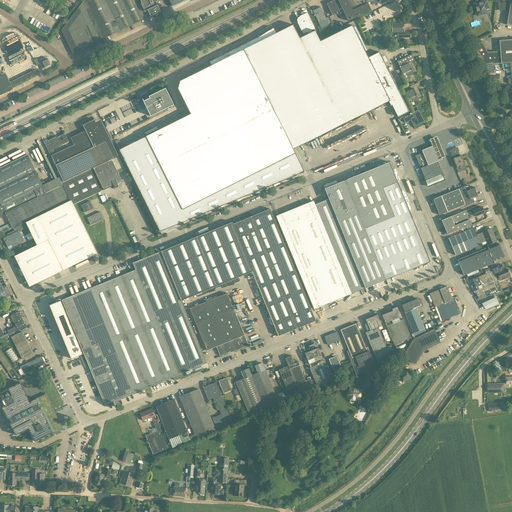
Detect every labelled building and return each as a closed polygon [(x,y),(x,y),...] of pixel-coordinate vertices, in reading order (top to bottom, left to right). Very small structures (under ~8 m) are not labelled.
[(104,38),(143,20),(133,0),(84,0),(61,31),(73,54),(104,38)] [(140,0),(142,3),(141,4),(145,12),(148,10),(151,16),(160,11),(154,0),(140,0)] [(340,11),(334,0),(327,4),(332,15),(340,11)] [(374,0),(338,0),(348,21),(371,10),(368,3),(374,0)] [(477,17),(491,13),(487,0),(484,0),(473,3),(477,17)] [(511,2),(496,0),(499,12),(504,11),(509,12),(507,25),(511,25),(511,2)] [(326,20),(320,7),(313,11),(319,23),(326,20)] [(315,29),(307,13),(299,17),(299,18),(298,18),(297,21),(298,22),(297,22),(303,34),(306,33),(307,36),(300,39),(293,25),(243,50),(293,149),(388,102),(391,106),(392,105),(398,117),(409,112),(379,52),(369,58),(352,25),(320,41),(315,31),(312,32),(311,30),(315,29)] [(414,38),(393,24),(398,38),(414,38)] [(13,88),(38,76),(31,64),(16,71),(0,39),(0,95),(13,89),(13,88)] [(511,39),(499,41),(500,51),(501,63),(511,62),(511,39)] [(501,63),(500,51),(487,52),(482,42),(473,46),(483,65),(501,63)] [(232,45),(216,52),(217,54),(220,53),(221,56),(224,55),(223,52),(229,49),(230,51),(233,50),(232,45)] [(397,62),(405,78),(414,74),(413,73),(417,71),(412,62),(415,61),(412,54),(397,62)] [(37,66),(40,65),(42,69),(45,67),(45,68),(51,65),(48,59),(46,60),(45,57),(38,60),(37,59),(34,60),(37,66)] [(409,87),(411,90),(404,93),(408,100),(410,104),(418,100),(418,98),(421,97),(417,87),(419,86),(418,83),(409,87)] [(144,101),(143,101),(151,116),(174,105),(166,88),(149,96),(150,98),(148,99),(147,98),(145,99),(146,100),(144,101)] [(417,127),(417,126),(424,123),(418,110),(414,112),(414,113),(403,119),(405,123),(411,120),(415,128),(417,127)] [(61,176),(60,177),(63,183),(113,158),(105,141),(94,120),(83,125),(89,138),(59,152),(61,154),(52,158),(55,166),(56,166),(61,176)] [(69,142),(67,138),(65,134),(56,138),(55,137),(48,141),(49,144),(46,146),(52,158),(61,154),(59,152),(54,154),(52,150),(60,146),(59,146),(62,145),(69,142)] [(423,150),(424,152),(429,165),(437,161),(442,159),(446,157),(445,155),(443,150),(446,149),(451,147),(448,140),(444,142),(440,144),(437,137),(430,140),(433,147),(425,150),(423,150)] [(453,159),(456,168),(458,173),(467,169),(463,160),(462,161),(453,138),(446,141),(454,159),(453,159)] [(425,181),(443,174),(437,161),(429,165),(424,152),(415,156),(420,168),(425,181)] [(0,168),(0,202),(1,204),(1,205),(42,185),(27,155),(0,168)] [(13,229),(14,229),(19,226),(26,223),(71,201),(73,205),(122,181),(117,170),(124,167),(118,156),(114,159),(113,158),(63,183),(60,177),(42,185),(1,205),(1,204),(0,204),(0,215),(3,214),(5,213),(13,229)] [(329,199),(315,205),(351,294),(390,278),(384,264),(419,250),(409,226),(414,224),(389,162),(325,189),(329,199)] [(443,174),(425,181),(428,186),(445,179),(443,174)] [(466,190),(468,195),(462,197),(459,189),(441,196),(433,199),(439,215),(448,212),(464,205),(466,206),(474,203),(474,201),(473,198),(478,196),(474,187),(466,190)] [(63,270),(97,254),(97,252),(73,205),(71,201),(26,223),(28,226),(37,245),(23,252),(15,256),(30,287),(63,270)] [(83,204),(81,205),(85,212),(87,212),(87,211),(94,208),(90,201),(83,204)] [(276,216),(314,310),(351,294),(315,205),(313,201),(276,216)] [(465,211),(467,214),(471,212),(472,214),(474,213),(476,217),(484,213),(482,207),(474,211),(472,208),(465,211)] [(233,224),(232,222),(133,263),(136,270),(62,300),(105,405),(207,363),(181,301),(252,272),(278,336),(316,321),(270,209),(233,224)] [(467,214),(465,211),(442,220),(447,235),(471,225),(467,214)] [(91,225),(103,219),(100,212),(87,218),(91,225)] [(21,230),(28,226),(26,223),(19,226),(14,229),(15,231),(7,234),(8,236),(3,238),(7,247),(12,244),(13,246),(23,241),(19,232),(22,231),(21,230)] [(449,239),(455,255),(469,249),(471,254),(477,252),(482,250),(480,244),(476,235),(474,228),(449,239)] [(483,232),(476,235),(480,244),(487,241),(488,245),(496,241),(494,236),(491,228),(483,232)] [(488,247),(482,250),(477,252),(471,254),(457,260),(464,276),(483,267),(494,263),(494,262),(504,257),(498,243),(488,247)] [(491,268),(493,271),(494,275),(495,275),(497,274),(504,271),(504,270),(505,270),(502,265),(499,266),(498,265),(491,268)] [(479,300),(494,294),(495,297),(503,294),(503,296),(510,293),(508,289),(502,292),(495,275),(494,275),(493,271),(492,271),(491,268),(489,269),(488,268),(466,278),(467,280),(486,273),(485,270),(487,269),(488,273),(472,279),(476,287),(481,285),(482,286),(472,290),(473,292),(476,294),(479,300)] [(505,270),(504,270),(504,271),(497,274),(500,281),(511,276),(508,269),(505,270)] [(0,280),(0,300),(11,295),(7,287),(4,288),(0,280)] [(447,286),(439,289),(429,294),(440,321),(461,313),(455,299),(452,300),(447,286)] [(207,351),(216,347),(220,356),(233,351),(233,352),(249,345),(244,335),(227,293),(190,309),(207,351)] [(482,304),(486,309),(499,304),(496,297),(482,304)] [(404,312),(413,333),(425,329),(416,308),(421,307),(417,299),(402,305),(404,312)] [(81,356),(59,301),(47,306),(70,361),(81,356)] [(239,303),(233,306),(235,312),(242,309),(239,303)] [(382,314),(382,315),(385,323),(386,326),(394,345),(411,338),(403,319),(400,321),(398,314),(400,314),(397,307),(392,309),(393,311),(390,312),(389,311),(382,314)] [(21,329),(19,326),(25,323),(19,312),(11,316),(16,326),(13,328),(15,332),(21,329)] [(395,355),(391,345),(386,347),(378,328),(382,326),(377,315),(366,320),(370,331),(365,333),(377,362),(395,355)] [(341,330),(349,350),(352,358),(355,357),(359,367),(365,365),(370,363),(372,358),(368,347),(366,348),(356,324),(341,330)] [(413,339),(402,356),(415,364),(423,351),(440,343),(434,329),(413,339)] [(33,354),(22,332),(11,337),(22,359),(33,354)] [(340,340),(337,332),(324,337),(328,345),(340,340)] [(324,362),(319,348),(305,353),(311,368),(310,368),(317,387),(334,380),(328,366),(323,365),(322,363),(324,362)] [(13,362),(17,359),(10,349),(6,351),(13,362)] [(17,375),(0,350),(0,359),(7,370),(2,373),(8,382),(17,375)] [(352,358),(349,350),(346,351),(356,375),(367,370),(365,365),(359,367),(355,357),(352,358)] [(41,356),(20,367),(24,375),(45,364),(41,356)] [(297,360),(294,361),(291,356),(285,358),(288,366),(296,385),(300,394),(314,388),(311,379),(306,381),(298,362),(297,360)] [(334,371),(341,367),(337,356),(329,359),(334,371)] [(258,373),(251,375),(265,408),(278,403),(265,370),(262,363),(255,366),(258,373)] [(287,389),(296,385),(288,366),(279,370),(287,389)] [(265,408),(251,375),(248,369),(241,372),(244,378),(236,382),(249,414),(265,408)] [(402,382),(410,377),(409,374),(408,371),(407,371),(406,370),(398,374),(397,373),(394,375),(396,378),(399,377),(402,382)] [(219,381),(224,394),(232,390),(228,382),(229,381),(227,378),(219,381)] [(8,389),(7,389),(2,391),(2,392),(1,392),(0,392),(0,403),(1,406),(2,406),(2,407),(5,413),(5,412),(6,414),(5,414),(8,419),(9,419),(11,423),(10,424),(13,429),(14,430),(13,430),(16,435),(21,433),(21,432),(22,432),(28,430),(27,429),(28,428),(29,429),(30,430),(29,430),(32,435),(33,436),(35,442),(40,439),(41,438),(42,439),(47,436),(47,435),(48,435),(53,433),(54,432),(55,434),(61,431),(51,412),(52,411),(53,410),(45,394),(37,398),(36,399),(36,398),(31,401),(31,402),(30,402),(29,402),(29,401),(27,395),(26,395),(26,394),(23,389),(22,388),(23,388),(20,382),(15,385),(15,386),(14,386),(14,385),(8,388),(9,389),(8,389)] [(203,388),(208,401),(215,398),(221,414),(212,418),(216,428),(232,422),(216,382),(203,388)] [(504,392),(504,385),(500,385),(500,384),(488,384),(488,393),(499,393),(503,393),(503,392),(504,392)] [(362,390),(349,388),(347,398),(348,398),(347,399),(350,399),(349,401),(350,402),(352,403),(353,402),(354,400),(356,401),(356,400),(360,401),(362,390)] [(180,397),(197,437),(215,430),(198,389),(180,397)] [(187,432),(174,399),(156,407),(172,448),(190,440),(187,432)] [(143,421),(155,416),(152,408),(140,413),(143,421)] [(153,454),(168,448),(158,422),(154,424),(157,431),(145,436),(153,454)] [(131,453),(125,452),(122,462),(128,463),(131,453)] [(220,457),(219,470),(215,469),(214,476),(218,477),(218,482),(227,483),(229,458),(220,457)] [(114,477),(118,478),(121,463),(108,460),(107,464),(113,465),(112,468),(116,469),(114,477)] [(140,476),(143,464),(138,463),(135,474),(140,476)] [(32,482),(36,482),(36,485),(44,485),(44,474),(38,474),(38,470),(32,470),(32,482)] [(124,471),(122,477),(132,480),(134,474),(124,471)] [(102,485),(104,475),(97,473),(94,484),(96,484),(96,485),(96,486),(99,486),(100,485),(102,485)] [(130,487),(132,480),(122,477),(121,484),(130,487)] [(211,494),(219,494),(224,494),(224,490),(219,489),(219,488),(220,488),(221,484),(216,484),(217,479),(211,478),(210,489),(212,489),(211,494)] [(204,493),(204,484),(205,479),(197,479),(196,493),(204,493)] [(243,496),(244,485),(246,485),(247,480),(234,479),(234,484),(235,484),(234,496),(243,496)] [(185,488),(180,488),(180,483),(174,483),(173,496),(184,497),(185,488)]
